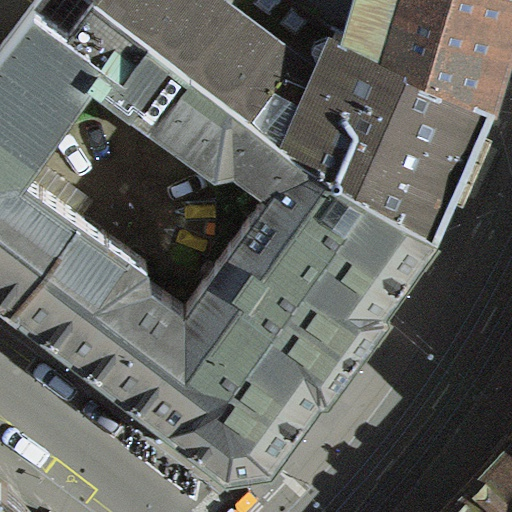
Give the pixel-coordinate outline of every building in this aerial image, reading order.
[(85,0),(64,29),(33,7),(0,50),(0,297),(19,312),(220,466),(265,461),(316,392),(320,392),(323,392),(362,338),(382,310),(380,307),(379,304),(430,234),(284,150),(90,0),(85,0)] [(459,168),(488,102),(317,25),(285,0),(90,0),(284,150),(430,234),(459,168)] [(511,0),(285,0),(317,25),(488,102),(504,46),(511,20),(511,0)] [(511,511),(511,437),(510,435),(490,457),(438,511),(511,511)] [(0,511),(25,511),(18,502),(0,486),(0,511)]
